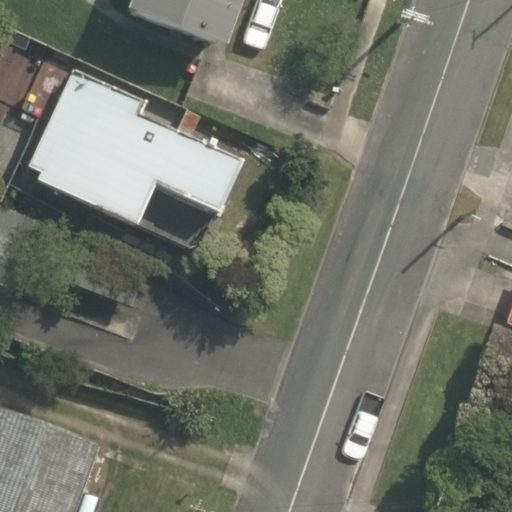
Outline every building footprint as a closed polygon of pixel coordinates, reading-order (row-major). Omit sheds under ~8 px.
[(218,51),(236,0),(127,0),(122,17),(218,51)] [(142,107),(70,74),(23,177),(136,229),(154,189),(213,216),(235,169),(135,123),(142,107)] [(0,291),(3,292),(35,223),(0,206),(0,291)] [(80,234),(59,282),(127,311),(148,264),(80,234)] [(0,511),(69,511),(92,445),(0,413),(0,511)]
